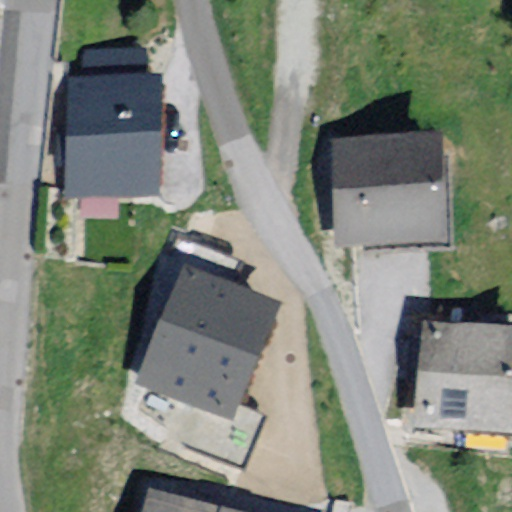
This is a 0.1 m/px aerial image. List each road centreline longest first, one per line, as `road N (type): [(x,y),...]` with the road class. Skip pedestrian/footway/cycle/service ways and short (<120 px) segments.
road 1 (residential): [(196,0),(395,511)]
road 2 (residential): [(38,0),(0,214)]
